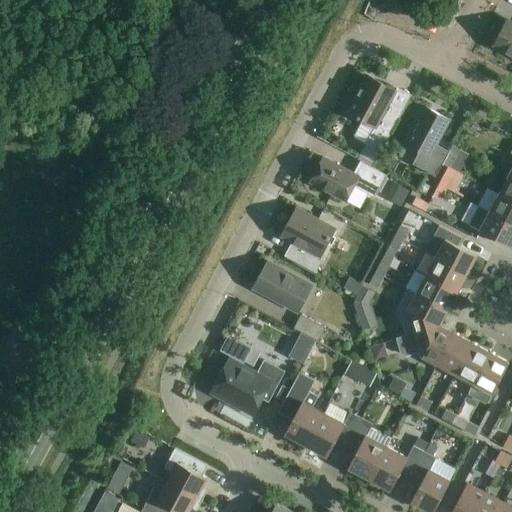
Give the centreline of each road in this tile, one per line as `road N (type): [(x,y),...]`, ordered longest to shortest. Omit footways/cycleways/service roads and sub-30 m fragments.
road 1 (residential): [(254,465),(174,414),(171,371),(349,46),(393,39),(443,67)]
road 2 (secondary): [(1,511),(275,0)]
